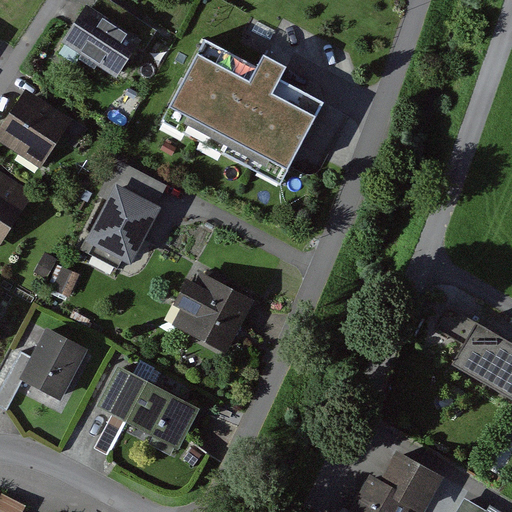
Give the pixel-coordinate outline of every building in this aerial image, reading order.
[(155,48),(92,13),(71,50),(134,86),(155,48)] [(270,75),(204,41),(162,121),(280,183),(294,156),(322,102),(270,75)] [(79,122),(34,92),(3,140),(48,169),(79,122)] [(165,184),(115,159),(97,194),(108,200),(83,248),(88,251),(84,259),(114,274),(121,260),(131,265),(161,207),(155,204),(165,184)] [(38,197),(1,173),(0,175),(0,250),(2,252),(38,197)] [(56,260),(45,254),(34,273),(46,279),(56,260)] [(70,297),(78,275),(59,267),(50,289),(70,297)] [(255,301),(206,277),(181,330),(230,353),(255,301)] [(511,335),(454,304),(442,327),(470,342),(457,364),(511,395),(511,335)] [(0,327),(10,313),(0,306),(0,327)] [(95,357),(35,327),(0,397),(0,405),(12,411),(12,412),(21,394),(66,416),(95,357)] [(206,415),(127,373),(106,414),(185,456),(206,415)] [(288,478),(311,487),(329,441),(307,432),(288,478)] [(424,511),(443,478),(397,453),(382,481),(371,475),(351,511),(405,511),(409,506),(419,511),(424,511)] [(0,511),(19,511),(28,493),(0,481),(0,482),(0,511)] [(490,511),(466,497),(457,511),(490,511)]
